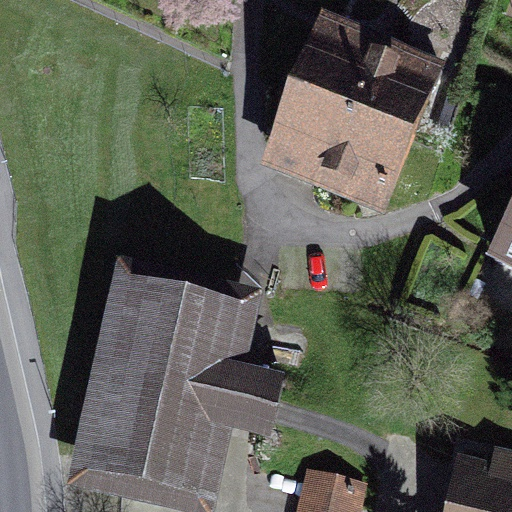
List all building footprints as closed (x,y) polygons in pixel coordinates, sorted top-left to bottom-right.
[(432,66),(323,26),(274,158),(382,199),(432,66)] [(511,218),(491,260),(511,271),(511,218)] [(266,317),(124,282),(74,480),(205,511),(215,511),(234,439),(269,448),(285,386),(251,377),(266,317)] [(511,511),(511,474),(462,465),(452,511),(511,511)] [(383,511),(385,508),(318,488),(310,511),(383,511)]
